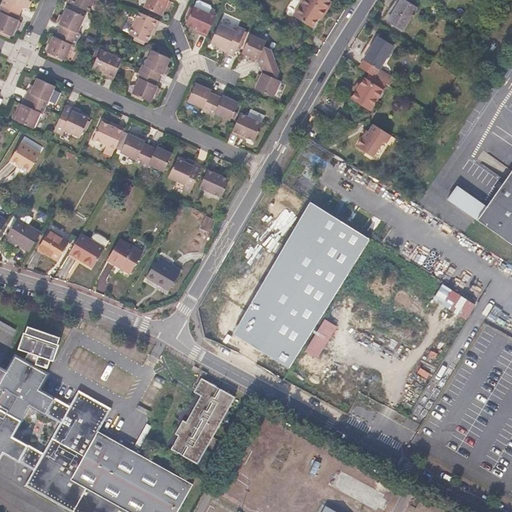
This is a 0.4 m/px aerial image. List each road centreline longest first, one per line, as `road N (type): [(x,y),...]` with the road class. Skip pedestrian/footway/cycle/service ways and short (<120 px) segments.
road 1 (residential): [(500,511),(169,337)]
road 2 (unknown): [(328,175),(511,283)]
road 3 (residential): [(266,168),(369,0)]
road 4 (residential): [(169,337),(266,168)]
road 5 (residential): [(0,275),(169,337)]
road 6 (residential): [(24,55),(164,120)]
